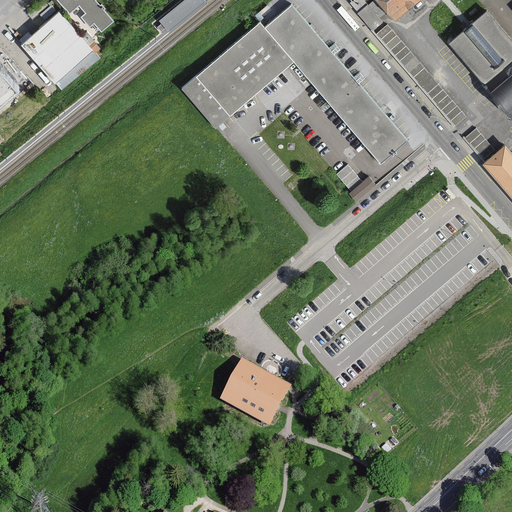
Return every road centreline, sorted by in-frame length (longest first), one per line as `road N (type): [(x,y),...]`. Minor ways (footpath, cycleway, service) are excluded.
road 1 (residential): [(444,141),(242,317)]
road 2 (secondary): [(444,141),(328,0)]
